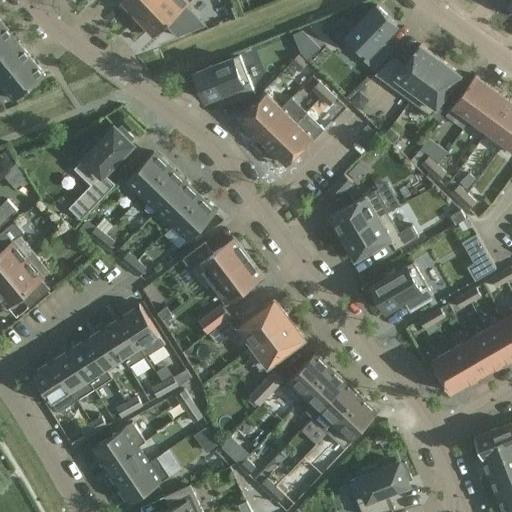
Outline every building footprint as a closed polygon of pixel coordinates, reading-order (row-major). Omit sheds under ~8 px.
[(156,0),(122,0),(122,1),(138,18),(156,0)] [(206,25),(187,4),(191,0),(156,0),(138,18),(154,35),(166,24),(177,36),(206,25)] [(241,15),(237,4),(227,7),(232,19),(241,15)] [(377,5),(344,39),(374,69),(393,49),(383,39),(397,24),(377,5)] [(0,29),(0,55),(18,41),(5,25),(0,29)] [(0,55),(0,81),(0,82),(31,57),(18,41),(0,55)] [(411,100),(441,58),(421,43),(405,65),(392,56),(375,74),(411,100)] [(301,69),(308,62),(299,54),(292,61),(301,69)] [(255,93),(240,55),(196,73),(206,99),(225,91),(230,103),(255,93)] [(45,74),(31,57),(0,82),(15,99),(45,74)] [(461,73),(441,58),(411,100),(431,114),(461,73)] [(471,118),(494,88),(475,74),(453,104),(471,118)] [(321,97),(328,89),(320,81),(313,88),(321,97)] [(510,100),(494,88),(471,118),(488,130),(510,100)] [(337,97),(328,89),(321,97),(330,105),(337,97)] [(267,92),(241,119),(256,134),(283,107),(282,106),(267,92)] [(283,107),(256,134),(271,148),(297,121),(298,122),(308,112),(292,96),(282,106),(283,107)] [(511,132),(511,101),(510,100),(488,130),(505,142),(511,132)] [(297,121),(271,148),(287,163),(312,137),(314,139),(325,128),(321,125),(308,112),(298,122),(297,121)] [(92,184),(69,207),(81,218),(115,183),(104,173),(133,143),(130,140),(134,137),(122,125),(118,128),(115,126),(100,141),(97,138),(85,150),(88,153),(75,168),(92,184)] [(391,127),(384,134),(393,143),(399,135),(391,127)] [(170,167),(154,151),(128,179),(144,194),(170,167)] [(431,171),(438,164),(429,156),(422,163),(431,171)] [(446,172),(438,164),(431,171),(439,179),(446,172)] [(185,181),(170,167),(144,194),(159,208),(185,181)] [(337,199),(353,181),(345,173),(328,190),(337,199)] [(200,195),(185,181),(159,208),(173,223),(200,195)] [(461,200),(468,193),(459,185),(452,192),(461,200)] [(375,189),(331,215),(343,237),(388,211),(375,189)] [(476,201),(468,193),(461,200),(469,208),(476,201)] [(216,211),(200,195),(173,223),(189,238),(216,211)] [(8,199),(0,205),(0,225),(18,210),(8,199)] [(466,218),(461,209),(451,215),(456,224),(466,218)] [(388,211),(343,237),(356,258),(390,239),(396,249),(419,235),(413,225),(400,233),(388,211)] [(0,281),(35,253),(21,235),(24,232),(15,221),(3,231),(0,233),(0,281)] [(99,241),(106,233),(97,226),(90,234),(99,241)] [(115,241),(106,233),(99,241),(109,249),(115,241)] [(214,252),(206,241),(183,258),(206,289),(214,283),(213,282),(248,256),(234,237),(214,252)] [(131,267),(137,259),(128,252),(122,260),(131,267)] [(35,253),(0,281),(0,294),(9,305),(21,295),(29,306),(50,289),(42,278),(51,271),(35,253)] [(489,253),(468,265),(476,279),(497,267),(489,253)] [(263,275),(248,256),(213,282),(214,283),(228,301),(263,275)] [(146,267),(137,259),(131,267),(140,275),(146,267)] [(414,261),(372,285),(374,288),(372,289),(378,300),(380,299),(386,310),(404,299),(410,311),(434,297),(414,261)] [(511,266),(502,272),(507,280),(511,277),(511,266)] [(507,280),(502,272),(491,278),(497,286),(507,280)] [(481,295),(476,286),(466,292),(471,301),(481,295)] [(471,301),(466,292),(456,298),(461,307),(471,301)] [(290,318),(275,299),(240,325),(254,344),(254,345),(290,318)] [(140,303),(121,315),(141,347),(141,348),(146,356),(166,343),(140,303)] [(167,305),(158,312),(163,319),(172,313),(167,305)] [(446,316),(440,307),(430,313),(435,322),(446,316)] [(435,322),(430,313),(420,319),(425,328),(435,322)] [(121,315),(104,326),(124,358),(129,366),(146,356),(141,348),(141,347),(121,315)] [(218,343),(237,328),(229,318),(210,332),(218,343)] [(304,337),(290,318),(254,345),(254,344),(246,350),(261,370),(304,337)] [(511,356),(511,330),(504,318),(487,328),(505,361),(511,356)] [(104,326),(87,337),(107,369),(124,358),(104,326)] [(505,361),(487,328),(469,338),(488,371),(505,361)] [(87,337),(69,348),(90,380),(95,388),(112,377),(107,369),(87,337)] [(488,371),(469,338),(451,349),(470,381),(488,371)] [(69,348),(52,359),(72,391),(73,390),(78,398),(95,388),(90,380),(69,348)] [(470,381),(451,349),(432,359),(451,392),(470,381)] [(315,353),(282,387),(299,404),(305,397),(305,396),(331,368),(315,353)] [(52,359),(33,371),(59,411),(78,398),(73,390),(72,391),(52,359)] [(305,397),(299,404),(313,417),(320,410),(346,382),(331,368),(305,396),(305,397)] [(274,370),(250,395),(260,404),(283,379),(274,370)] [(179,384),(174,376),(163,381),(168,390),(179,384)] [(163,381),(153,387),(158,396),(168,390),(163,381)] [(320,410),(313,417),(327,430),(334,423),(334,424),(361,396),(346,382),(320,410)] [(184,388),(175,393),(181,401),(188,411),(196,405),(189,396),(184,388)] [(143,404),(138,395),(127,401),(132,410),(143,404)] [(334,423),(327,430),(344,446),(377,412),(361,396),(334,424),(334,423)] [(117,407),(122,416),(132,410),(127,401),(117,407)] [(196,405),(188,411),(194,421),(203,415),(196,405)] [(107,424),(102,415),(92,421),(97,430),(107,424)] [(92,421),(81,427),(86,436),(97,430),(92,421)] [(133,421),(93,447),(106,466),(138,445),(138,446),(146,440),(133,421)] [(511,445),(511,421),(475,436),(476,439),(475,440),(478,447),(479,447),(483,457),(511,445)] [(138,445),(106,466),(117,483),(149,462),(138,446),(138,445)] [(511,467),(511,445),(483,457),(490,476),(511,467)] [(149,462),(117,483),(130,502),(162,480),(170,475),(159,458),(157,456),(149,462)] [(247,458),(240,465),(248,474),(255,466),(247,458)] [(362,511),(375,511),(392,508),(386,492),(409,483),(408,479),(412,478),(406,462),(401,463),(400,460),(380,468),(378,463),(362,470),(364,474),(350,480),(362,511)] [(511,467),(490,476),(498,495),(511,489),(511,467)] [(269,493),(276,486),(267,477),(260,485),(269,493)] [(170,508),(160,511),(203,511),(191,484),(165,495),(170,508)] [(284,494),(276,486),(269,493),(278,501),(284,494)] [(511,511),(511,489),(498,495),(504,511),(511,511)] [(247,511),(252,510),(247,500),(239,504),(242,511),(247,511)]
